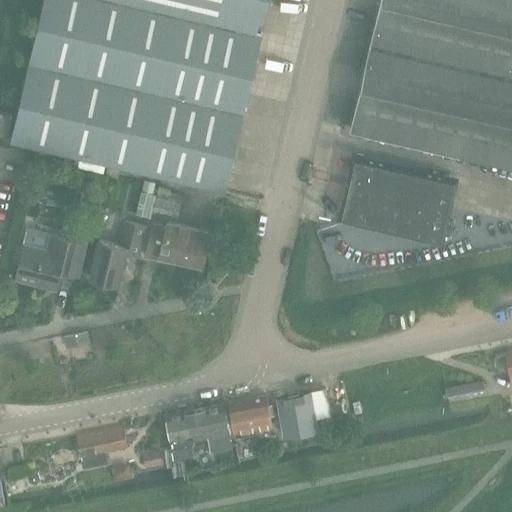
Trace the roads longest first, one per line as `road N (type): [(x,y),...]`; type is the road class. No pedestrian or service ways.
road 1 (unclassified): [(260,377),(254,323),(331,0)]
road 2 (unclassified): [(0,428),(260,377)]
road 3 (unclassified): [(260,377),(511,326)]
